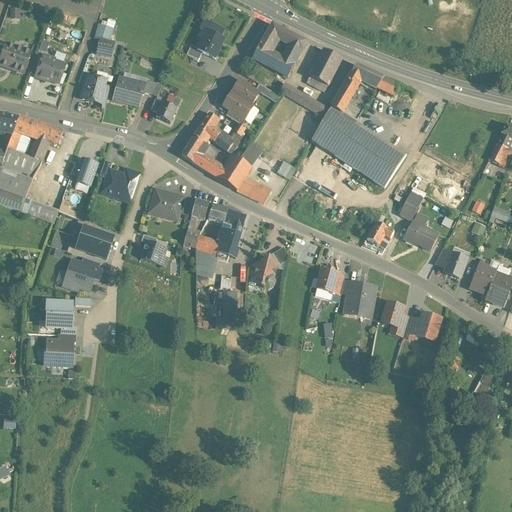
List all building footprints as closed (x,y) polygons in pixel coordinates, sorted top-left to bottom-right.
[(200,30),(206,33),(219,40),(223,32),(204,22),(200,30)] [(100,42),(110,44),(113,30),(98,26),(93,40),(100,42)] [(291,37),(271,26),(255,55),(266,60),(270,53),(277,40),(286,46),(291,37)] [(219,40),(206,33),(197,51),(196,52),(202,55),(214,61),(224,42),(219,40)] [(306,44),(291,37),(286,46),(289,47),(282,59),(294,66),(306,44)] [(178,53),(186,57),(190,48),(192,45),(184,41),(178,53)] [(110,44),(100,42),(97,56),(111,59),(114,45),(110,44)] [(31,54),(6,45),(5,50),(0,62),(0,63),(0,66),(24,75),(31,54)] [(197,51),(190,48),(186,57),(198,63),(202,55),(196,52),(197,51)] [(341,61),(322,50),(303,85),(322,96),(341,61)] [(282,59),(270,53),(266,60),(255,55),(251,62),(286,81),(294,66),(282,59)] [(53,61),(43,57),(42,60),(36,77),(35,79),(45,83),(45,81),(58,86),(63,72),(66,71),(67,69),(65,65),(63,64),(60,66),(52,63),(53,61)] [(36,58),(30,75),(36,77),(42,60),(36,58)] [(383,80),(356,67),(346,83),(355,87),(357,84),(375,92),(376,91),(383,80)] [(96,79),(91,77),(90,78),(90,79),(88,85),(89,86),(85,101),(100,105),(99,108),(105,110),(110,90),(104,89),(105,84),(104,84),(107,76),(97,74),(96,79)] [(84,77),(78,100),(85,101),(89,86),(88,85),(90,79),(90,78),(84,77)] [(144,86),(122,80),(119,93),(115,92),(112,102),(124,105),(125,102),(140,106),(143,94),(145,86),(144,86)] [(399,88),(383,80),(376,91),(381,94),(393,100),(399,88)] [(156,84),(145,82),(144,86),(145,86),(143,94),(151,97),(156,84)] [(355,87),(346,83),(331,109),(341,116),(342,115),(358,89),(355,87)] [(156,84),(151,97),(157,99),(162,87),(156,84)] [(251,91),(240,84),(232,96),(251,108),(258,97),(250,92),(251,91)] [(323,121),(329,112),(283,85),(278,93),(314,116),(323,121)] [(279,99),(259,86),(255,92),(275,105),(279,99)] [(375,92),(365,106),(371,109),(381,94),(376,91),(375,92)] [(251,108),(232,96),(224,109),(234,115),(245,122),(253,110),(251,108)] [(175,99),(171,109),(176,111),(180,101),(175,99)] [(162,105),(155,102),(150,112),(157,115),(162,105)] [(171,109),(162,105),(157,115),(156,120),(170,126),(176,111),(171,109)] [(321,125),(310,144),(333,158),(384,191),(405,158),(356,125),(342,115),(341,116),(331,109),(329,112),(323,121),(321,125)] [(245,122),(234,115),(230,121),(241,128),(245,122)] [(19,120),(0,116),(0,129),(6,131),(5,134),(13,136),(14,134),(19,120)] [(221,137),(211,130),(217,121),(208,116),(198,132),(207,138),(216,145),(221,137)] [(321,125),(323,121),(314,116),(312,119),(321,125)] [(26,121),(19,119),(19,120),(14,134),(20,137),(26,121)] [(63,134),(26,121),(20,137),(32,141),(42,144),(43,141),(48,143),(58,147),(63,134)] [(239,128),(234,135),(238,138),(239,138),(244,131),(239,128)] [(511,130),(505,128),(501,137),(511,140),(511,130)] [(198,132),(182,158),(193,165),(201,160),(204,155),(199,152),(207,138),(198,132)] [(14,134),(13,136),(7,152),(11,154),(14,155),(20,137),(14,134)] [(234,135),(228,143),(232,146),(238,138),(234,135)] [(228,143),(221,137),(216,145),(227,153),(232,146),(228,143)] [(511,140),(501,137),(488,163),(508,171),(511,161),(511,153),(508,152),(511,142),(511,140)] [(232,146),(227,153),(230,156),(241,140),(239,138),(238,138),(232,146)] [(25,159),(14,155),(11,154),(9,159),(39,170),(48,143),(43,141),(42,144),(32,141),(25,159)] [(216,169),(211,177),(235,193),(246,179),(258,159),(245,151),(238,162),(230,156),(220,171),(216,169)] [(5,158),(0,170),(32,181),(39,170),(9,159),(5,158)] [(212,167),(201,160),(193,165),(211,177),(216,169),(217,168),(213,165),(212,167)] [(97,167),(82,162),(80,168),(76,179),(75,182),(77,185),(81,186),(84,185),(90,187),(97,167)] [(296,170),(282,162),(275,173),(289,181),(296,170)] [(104,164),(99,178),(106,180),(109,172),(112,166),(104,164)] [(80,168),(74,166),(70,177),(76,179),(80,168)] [(32,181),(0,170),(0,171),(0,190),(24,200),(32,181)] [(109,172),(106,180),(101,193),(109,195),(107,198),(118,202),(119,199),(131,203),(140,177),(126,172),(123,179),(119,178),(120,176),(109,172)] [(246,179),(235,193),(264,207),(271,193),(246,179)] [(0,206),(26,216),(31,203),(24,200),(0,190),(0,206)] [(182,200),(155,192),(149,216),(160,219),(161,217),(163,215),(177,219),(179,214),(178,214),(182,200)] [(411,196),(400,218),(410,223),(421,201),(411,196)] [(190,202),(182,200),(178,214),(179,214),(185,216),(190,202)] [(190,202),(185,216),(191,218),(195,203),(190,202)] [(58,213),(31,203),(26,216),(53,226),(58,214),(58,213)] [(62,203),(58,214),(79,222),(80,217),(67,211),(69,205),(62,203)] [(208,207),(195,203),(191,218),(191,219),(195,220),(204,222),(208,207)] [(212,208),(208,207),(204,222),(205,224),(207,221),(208,220),(210,216),(209,216),(212,208)] [(227,212),(212,208),(209,216),(210,216),(208,220),(207,221),(223,227),(226,214),(227,212)] [(506,218),(492,213),(490,219),(504,224),(506,218)] [(245,220),(226,214),(223,227),(222,232),(229,235),(230,233),(239,236),(245,220)] [(191,219),(186,236),(191,237),(195,220),(191,219)] [(83,230),(93,233),(95,228),(79,222),(76,228),(83,230)] [(438,237),(412,223),(403,241),(404,242),(404,241),(412,246),(413,246),(414,245),(430,253),(438,237)] [(388,243),(379,239),(384,230),(374,225),(369,234),(366,241),(384,251),(388,243)] [(83,230),(80,241),(110,251),(114,240),(93,233),(83,230)] [(392,234),(384,230),(379,239),(388,243),(392,234)] [(239,236),(230,233),(229,235),(229,237),(225,248),(235,251),(239,236)] [(221,237),(214,235),(212,243),(218,245),(221,237)] [(229,237),(221,235),(221,237),(218,245),(217,252),(224,254),(225,248),(229,237)] [(186,236),(183,247),(190,249),(193,238),(191,237),(186,236)] [(157,241),(143,237),(141,244),(146,245),(146,244),(154,247),(157,241)] [(198,239),(193,238),(190,249),(195,251),(198,239)] [(212,243),(198,239),(195,251),(217,258),(217,252),(218,245),(212,243)] [(110,251),(80,241),(76,252),(86,255),(106,262),(110,251)] [(154,247),(146,244),(146,245),(140,261),(160,268),(163,259),(166,251),(154,247)] [(84,260),(86,255),(76,252),(69,249),(67,255),(84,260)] [(284,250),(273,256),(280,267),(286,264),(288,257),(284,250)] [(452,257),(442,253),(434,267),(446,271),(446,272),(452,257)] [(467,262),(452,257),(446,272),(446,271),(444,275),(460,281),(467,262)] [(168,261),(163,259),(160,268),(165,269),(168,261)] [(84,261),(82,267),(97,272),(99,266),(84,261)] [(270,265),(268,261),(260,266),(259,270),(254,268),(251,278),(257,280),(255,286),(262,287),(264,290),(268,291),(272,289),(273,285),(272,282),(276,267),(275,266),(270,265)] [(511,268),(511,266),(500,262),(496,273),(495,276),(507,281),(511,268)] [(82,267),(72,263),(63,289),(77,294),(78,290),(89,294),(94,282),(98,284),(102,274),(97,272),(82,267)] [(496,273),(479,266),(469,290),(487,297),(495,276),(496,273)] [(338,276),(321,272),(316,290),(332,295),(333,295),(338,278),(338,276)] [(511,282),(507,281),(495,276),(487,297),(485,302),(503,309),(511,286),(511,282)] [(344,279),(338,278),(333,295),(340,297),(341,297),(341,295),(343,283),(344,279)] [(233,290),(233,282),(218,282),(218,290),(233,290)] [(349,284),(343,283),(341,295),(347,296),(349,284)] [(357,285),(349,284),(347,296),(343,316),(359,319),(361,312),(371,313),(374,298),(375,291),(359,288),(357,285)] [(237,322),(237,294),(222,294),(222,320),(216,320),(216,330),(231,330),(231,322),(237,322)] [(333,295),(332,295),(330,303),(339,305),(340,297),(333,295)] [(90,300),(75,300),(75,308),(90,309),(90,300)] [(72,305),(46,304),(46,317),(72,318),(71,318),(72,305)] [(402,310),(387,305),(382,325),(398,330),(399,330),(402,319),(402,318),(400,317),(402,310)] [(310,312),(308,319),(315,321),(317,314),(310,312)] [(420,323),(415,321),(414,323),(411,336),(410,337),(432,343),(438,320),(422,315),(420,323)] [(72,318),(46,317),(47,317),(46,330),(61,331),(72,331),(72,330),(72,318)] [(408,321),(402,319),(399,330),(398,330),(398,332),(404,334),(408,321)] [(414,323),(408,321),(404,334),(411,336),(414,323)] [(333,323),(326,324),(328,332),(335,331),(333,323)] [(61,337),(58,337),(57,342),(57,344),(73,345),(75,346),(75,338),(61,337)] [(57,342),(47,342),(46,355),(44,355),(43,367),(46,367),(46,368),(72,370),(73,345),(57,344),(57,342)] [(485,356),(475,350),(467,364),(477,370),(485,356)] [(464,362),(452,355),(441,373),(453,380),(464,362)] [(511,366),(511,363),(505,360),(502,373),(509,377),(509,375),(508,375),(511,366)] [(475,395),(486,401),(495,384),(484,378),(475,395)] [(11,473),(3,476),(7,485),(15,482),(11,473)]
